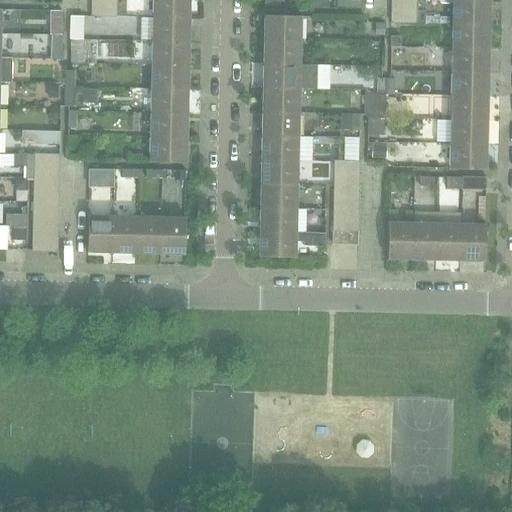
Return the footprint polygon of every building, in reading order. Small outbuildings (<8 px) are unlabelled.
[(189,0),(151,0),(151,17),(189,18),(189,0)] [(416,0),(391,0),(391,10),(416,11),(416,0)] [(490,1),(459,0),(451,0),(451,24),(489,25),(490,1)] [(116,4),(90,4),(90,17),(115,17),(116,4)] [(416,11),(391,10),(391,23),(416,24),(416,11)] [(358,13),(358,25),(374,25),(374,13),(358,13)] [(263,15),(263,40),(300,41),(301,16),(263,15)] [(189,18),(151,17),(151,41),(189,42),(189,18)] [(489,25),(451,24),(451,48),(489,49),(489,25)] [(106,50),(133,50),(133,31),(106,31),(106,50)] [(400,37),(389,37),(389,47),(400,47),(400,37)] [(300,41),(263,40),(262,64),(300,65),(300,41)] [(189,42),(151,41),(150,65),(188,66),(189,42)] [(489,49),(451,48),(450,72),(488,73),(489,49)] [(389,55),(389,70),(401,70),(401,55),(389,55)] [(300,65),(262,64),(262,88),(299,89),(315,89),(316,65),(300,65)] [(188,66),(150,65),(150,89),(188,90),(188,66)] [(74,71),(65,71),(64,84),(74,84),(74,71)] [(488,73),(450,72),(450,96),(487,97),(488,73)] [(376,94),(384,95),(385,79),(376,79),(376,94)] [(385,79),(384,95),(393,95),(394,79),(385,79)] [(74,84),(64,84),(64,104),(73,104),(74,84)] [(299,89),(262,88),(261,112),(299,113),(299,89)] [(188,90),(150,89),(149,113),(187,114),(188,90)] [(384,119),(384,96),(364,95),(363,115),(367,118),(384,119)] [(487,97),(450,96),(449,120),(487,121),(487,97)] [(299,113),(261,112),(260,136),(298,137),(299,113)] [(187,114),(149,113),(149,137),(186,138),(187,114)] [(360,114),(351,114),(351,130),(359,130),(360,114)] [(367,118),(367,135),(383,135),(384,119),(367,118)] [(487,121),(449,120),(449,144),(486,145),(487,121)] [(298,137),(260,136),(260,160),(298,161),(298,137)] [(186,138),(149,137),(148,162),(186,163),(186,138)] [(486,145),(449,144),(448,168),(486,169),(486,145)] [(33,179),(33,167),(33,155),(26,155),(25,179),(33,179)] [(58,155),(33,155),(33,167),(58,168),(58,155)] [(76,176),(99,177),(100,160),(77,159),(76,176)] [(298,161),(260,160),(259,184),(297,185),(298,161)] [(333,161),(333,174),(358,174),(359,162),(333,161)] [(33,167),(33,179),(57,180),(58,168),(33,167)] [(138,170),(122,169),(122,178),(138,178),(138,170)] [(358,174),(333,174),(333,185),(358,185),(358,174)] [(486,176),(462,176),(461,189),(485,189),(486,176)] [(57,180),(33,179),(32,191),(57,191),(57,180)] [(297,185),(259,184),(259,208),(296,209),(297,185)] [(358,185),(333,185),(333,197),(358,197),(358,185)] [(57,191),(32,191),(32,203),(57,203),(57,191)] [(358,197),(333,197),(332,208),(358,209),(358,197)] [(57,203),(32,203),(32,215),(57,215),(57,203)] [(296,209),(259,208),(258,232),(296,233),(296,209)] [(358,209),(332,208),(332,220),(357,221),(358,209)] [(57,215),(32,215),(32,226),(57,227),(57,215)] [(87,215),(86,252),(111,253),(112,215),(87,215)] [(136,216),(112,215),(111,253),(136,253),(136,216)] [(160,216),(136,216),(136,253),(159,254),(160,216)] [(185,217),(160,216),(159,254),(184,254),(185,217)] [(357,221),(332,220),(332,232),(357,232),(357,221)] [(387,221),(386,259),(411,260),(412,222),(387,221)] [(436,223),(412,222),(411,260),(435,260),(436,223)] [(460,223),(436,223),(435,260),(459,261),(460,223)] [(485,224),(460,223),(459,261),(484,261),(485,224)] [(57,227),(32,226),(31,238),(56,239),(57,227)] [(324,233),(296,233),(258,232),(258,256),(295,257),(296,242),(303,242),(302,246),(323,247),(324,233)] [(357,232),(332,232),(332,244),(357,245),(357,232)] [(56,239),(31,238),(31,250),(56,251),(56,239)] [(357,245),(332,244),(331,258),(356,258),(357,245)]
